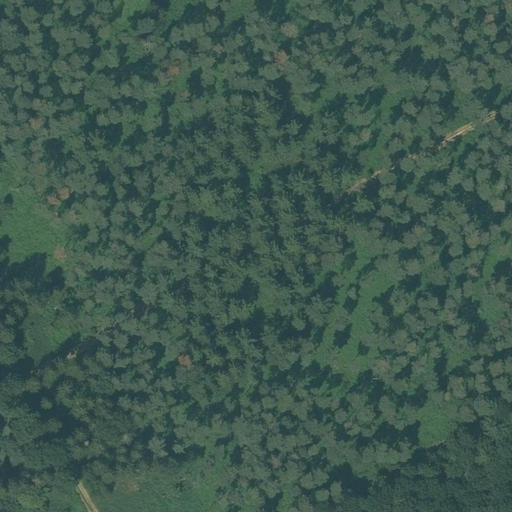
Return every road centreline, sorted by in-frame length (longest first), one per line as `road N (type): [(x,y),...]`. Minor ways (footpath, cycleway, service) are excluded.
road 1 (unknown): [(0,395),(144,300),(511,99)]
road 2 (track): [(325,511),(511,410)]
road 3 (track): [(0,347),(92,511)]
